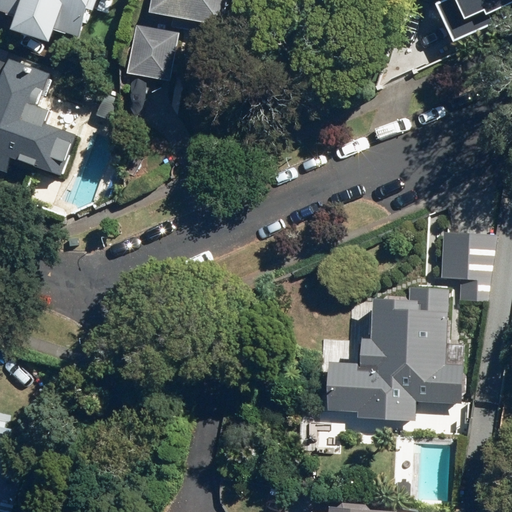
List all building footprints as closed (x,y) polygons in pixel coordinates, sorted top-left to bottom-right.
[(2,0),(0,8),(0,10),(22,18),(18,30),(57,44),(62,30),(85,37),(97,0),(2,0)] [(156,0),(154,13),(226,25),(230,0),(156,0)] [(511,0),(443,0),(438,3),(456,42),(496,23),(492,15),(511,5),(511,0)] [(182,29),(138,21),(129,72),(173,80),(182,29)] [(0,146),(1,147),(0,148),(0,168),(11,172),(15,163),(64,179),(80,133),(50,123),(55,110),(42,106),(52,76),(9,61),(0,87),(0,146)] [(465,235),(440,234),(438,283),(460,284),(460,297),(489,299),(494,181),(467,180),(465,235)] [(464,402),(466,342),(451,342),(453,287),(413,286),(412,297),(376,296),(375,337),(366,336),(365,363),(335,362),(333,416),(418,419),(419,401),(464,402)] [(0,511),(16,511),(35,438),(24,435),(26,424),(0,417),(0,511)] [(399,511),(377,509),(372,504),(350,503),(345,507),(337,507),(336,511),(399,511)]
